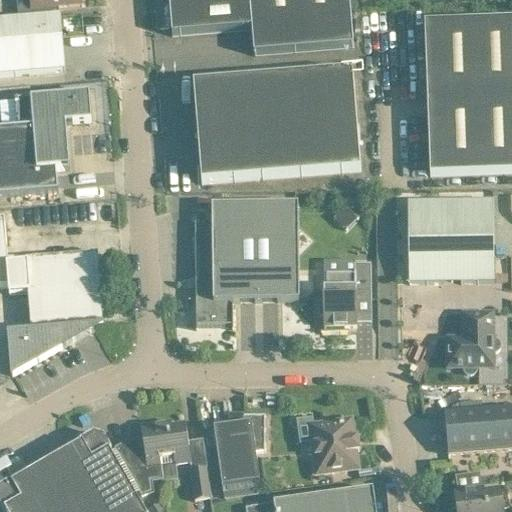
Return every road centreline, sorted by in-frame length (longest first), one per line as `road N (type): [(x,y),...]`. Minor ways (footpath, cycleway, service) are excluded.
road 1 (unclassified): [(151,374),(122,0)]
road 2 (unclassified): [(151,374),(384,378)]
road 3 (unclassified): [(0,445),(90,392),(151,374)]
road 4 (unclassified): [(409,511),(393,392),(384,378)]
